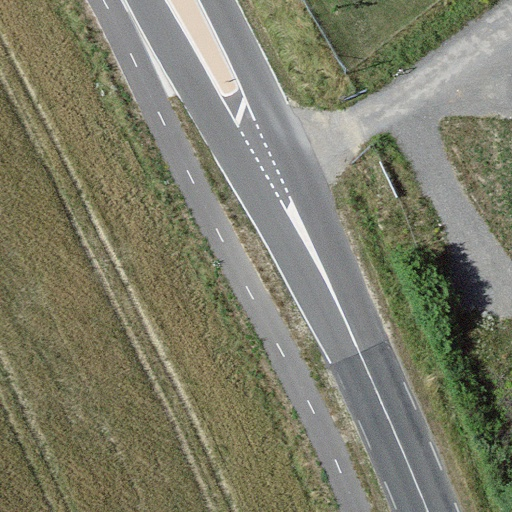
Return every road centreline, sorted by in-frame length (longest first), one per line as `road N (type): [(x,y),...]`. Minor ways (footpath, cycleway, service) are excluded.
road 1 (tertiary): [(197,0),(429,511)]
road 2 (unknown): [(275,162),(511,6)]
